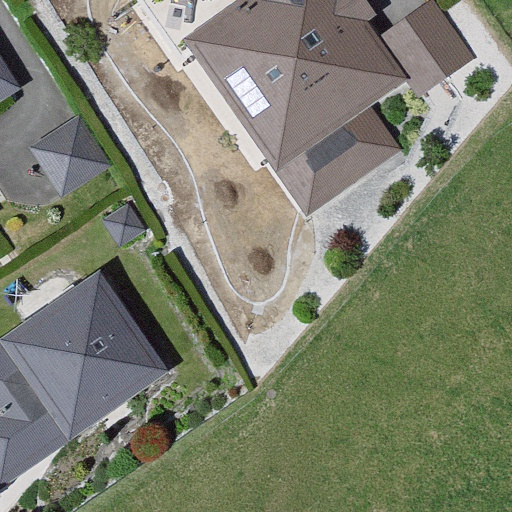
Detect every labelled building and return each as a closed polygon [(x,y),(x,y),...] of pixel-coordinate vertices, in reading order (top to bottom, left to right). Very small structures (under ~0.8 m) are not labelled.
[(409,81),(380,41),(350,0),(243,0),(245,1),(182,46),(306,218),(401,150),(371,109),(409,81)] [(409,81),(420,98),(481,56),(442,0),(439,0),(380,41),(409,81)] [(0,103),(12,97),(0,78),(0,103)] [(77,128),(37,153),(60,190),(100,164),(77,128)] [(134,230),(121,210),(103,222),(116,242),(134,230)] [(0,485),(156,380),(94,288),(0,351),(0,485)]
